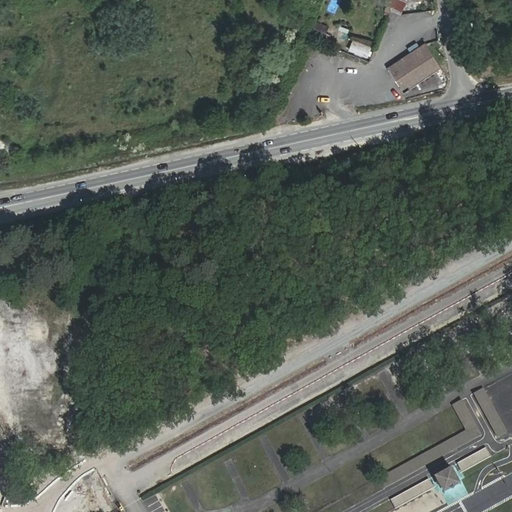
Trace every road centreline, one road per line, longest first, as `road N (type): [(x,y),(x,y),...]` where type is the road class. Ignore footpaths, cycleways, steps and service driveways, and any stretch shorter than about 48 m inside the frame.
road 1 (secondary): [(511,97),(0,207)]
road 2 (unclassified): [(511,243),(113,466)]
road 3 (unclassified): [(122,484),(511,272)]
